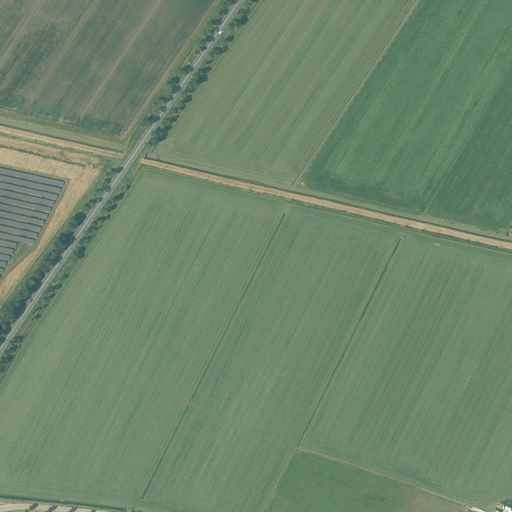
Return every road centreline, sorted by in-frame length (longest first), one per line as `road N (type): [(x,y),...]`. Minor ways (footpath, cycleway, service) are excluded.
road 1 (primary): [(0,348),(240,0)]
road 2 (track): [(511,246),(130,158)]
road 3 (track): [(0,129),(130,158)]
